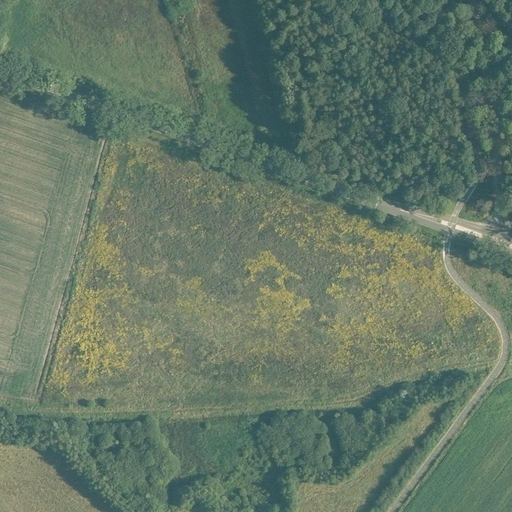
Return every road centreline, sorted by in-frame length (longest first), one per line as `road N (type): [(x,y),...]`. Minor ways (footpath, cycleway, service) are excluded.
road 1 (tertiary): [(511,247),(0,69)]
road 2 (track): [(487,64),(496,242)]
